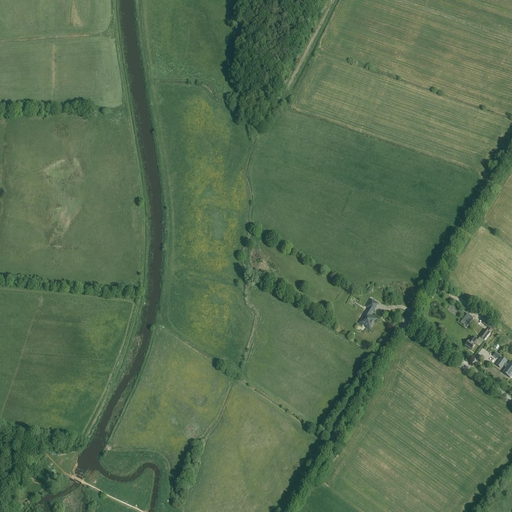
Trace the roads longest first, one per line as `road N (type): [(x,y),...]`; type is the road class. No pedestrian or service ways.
road 1 (unclassified): [(287,511),(404,321)]
road 2 (unclassified): [(404,321),(511,148)]
road 3 (unclassified): [(511,400),(404,321)]
